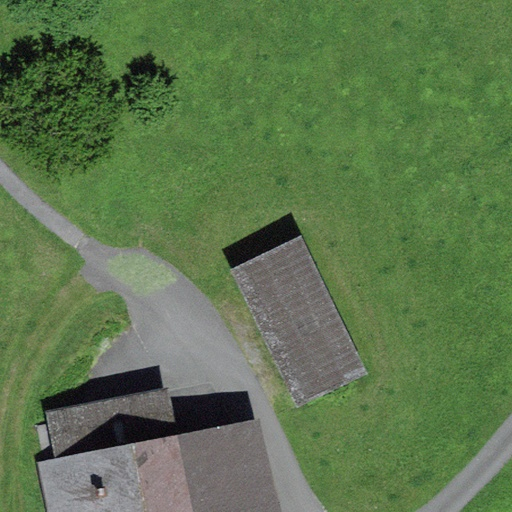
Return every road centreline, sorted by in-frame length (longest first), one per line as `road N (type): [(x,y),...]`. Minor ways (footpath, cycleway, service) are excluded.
road 1 (track): [(107,268),(202,331),(284,415),(315,511)]
road 2 (track): [(24,511),(8,412),(54,312),(107,268)]
road 3 (track): [(0,160),(107,268)]
